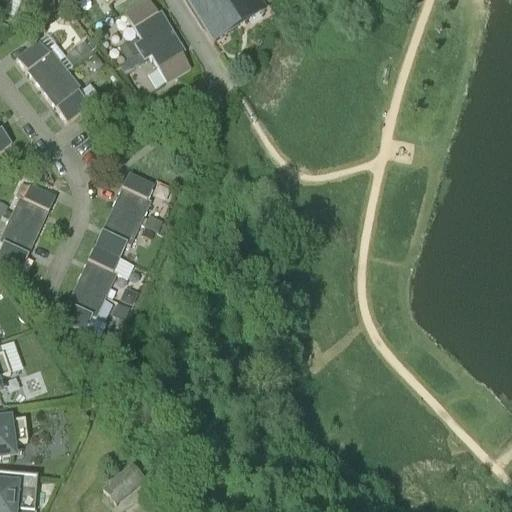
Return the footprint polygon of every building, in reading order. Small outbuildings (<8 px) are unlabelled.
[(0,0),(0,15),(3,17),(8,2),(13,3),(13,0),(0,0)] [(186,0),(214,45),(248,23),(238,7),(249,0),(186,0)] [(140,44),(133,49),(138,56),(172,35),(165,23),(161,25),(147,2),(123,17),(133,33),(133,32),(140,44)] [(172,35),(138,56),(139,58),(143,64),(150,60),(158,72),(157,72),(166,87),(190,72),(176,49),(180,47),(172,35)] [(41,95),(66,75),(50,55),(47,58),(37,45),(16,63),(41,95)] [(138,56),(133,49),(131,45),(121,52),(128,63),(138,56)] [(66,63),(72,69),(84,59),(78,52),(66,63)] [(41,95),(66,126),(87,109),(77,97),(81,94),(66,75),(41,95)] [(0,155),(11,147),(0,133),(0,155)] [(111,213),(140,227),(143,221),(150,207),(146,205),(153,190),(128,177),(111,213)] [(8,224),(37,238),(55,201),(29,189),(29,190),(23,204),(18,202),(8,224)] [(129,251),(134,241),(150,248),(155,237),(152,235),(153,232),(143,228),(140,227),(111,213),(94,248),(120,260),(125,249),(129,251)] [(153,232),(159,235),(163,227),(147,219),(146,222),(143,228),(153,232)] [(8,225),(4,232),(0,241),(0,248),(1,249),(0,251),(0,265),(20,275),(37,238),(8,224),(8,225)] [(94,248),(78,284),(108,298),(116,280),(111,278),(120,260),(94,248)] [(95,324),(108,298),(78,284),(59,324),(84,336),(91,322),(95,324)] [(119,304),(131,310),(136,299),(124,293),(119,304)] [(111,320),(124,326),(130,314),(117,308),(111,320)] [(0,382),(9,379),(0,353),(0,382)] [(0,414),(0,461),(11,460),(10,448),(27,446),(24,424),(7,426),(5,414),(0,414)] [(133,468),(118,480),(103,493),(111,502),(117,497),(119,500),(143,481),(145,484),(146,483),(133,468)] [(0,511),(33,511),(36,481),(0,477),(0,511)]
